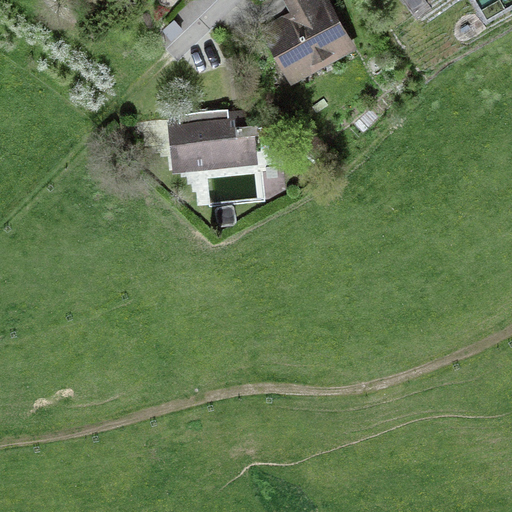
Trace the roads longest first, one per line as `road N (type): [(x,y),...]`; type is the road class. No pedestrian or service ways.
road 1 (track): [(511,325),(461,353),(363,385),(238,390),(0,444)]
road 2 (track): [(0,223),(171,54)]
